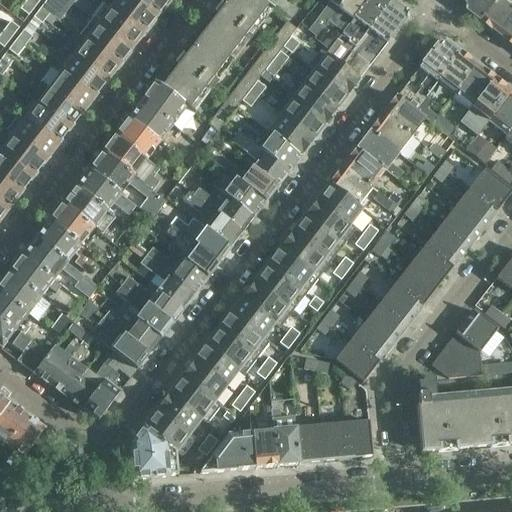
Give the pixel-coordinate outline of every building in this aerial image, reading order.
[(28,0),(21,10),(29,16),(36,6),(28,0)] [(49,0),(46,0),(40,8),(48,14),(55,5),(49,0)] [(116,0),(111,8),(144,32),(156,16),(134,0),(116,0)] [(134,0),(156,16),(168,0),(134,0)] [(256,0),(223,0),(197,35),(233,62),(271,12),(256,0)] [(325,0),(329,3),(312,25),(319,31),(337,9),(343,0),(325,0)] [(391,3),(387,0),(368,0),(354,19),(326,55),(341,65),(369,30),(391,3)] [(343,0),(337,9),(328,22),(335,27),(342,32),(352,20),(353,21),(368,0),(343,0)] [(469,12),(483,22),(499,0),(471,0),(468,4),(467,4),(468,11),(469,11),(469,12)] [(511,0),(499,0),(483,22),(500,35),(511,20),(511,0)] [(105,3),(92,20),(131,49),(144,32),(111,8),(105,3)] [(354,48),(341,66),(359,80),(387,44),(406,19),(405,13),(391,3),(354,48)] [(40,8),(33,18),(41,24),(48,14),(40,8)] [(79,37),(85,41),(118,66),(131,49),(92,20),(79,37)] [(511,20),(500,35),(511,43),(511,20)] [(296,29),(287,22),(284,26),(280,31),(289,38),(296,29)] [(11,23),(3,33),(11,39),(19,29),(11,23)] [(23,31),(16,40),(24,46),(31,37),(23,31)] [(283,46),(289,38),(280,31),(273,39),(283,46)] [(3,33),(0,37),(0,45),(4,49),(11,39),(3,33)] [(323,34),(317,41),(329,50),(334,43),(323,34)] [(197,35),(158,86),(187,108),(193,114),(233,62),(197,35)] [(290,38),(283,48),(290,54),(298,44),(290,38)] [(279,51),(283,46),(273,39),(267,48),(276,55),(279,51)] [(16,40),(8,50),(16,56),(24,46),(16,40)] [(74,57),(106,81),(118,66),(85,41),(74,57)] [(438,44),(420,68),(424,71),(423,72),(428,75),(419,87),(421,89),(414,96),(404,88),(396,97),(415,112),(428,94),(437,82),(458,54),(445,43),(444,42),(438,43),(438,44)] [(269,64),(276,55),(267,48),(260,57),(269,64)] [(54,70),(60,74),(92,99),(106,81),(74,57),(67,52),(54,70)] [(309,68),(346,96),(359,80),(341,66),(321,52),(309,68)] [(279,53),(272,62),(280,68),(287,59),(279,53)] [(458,54),(437,82),(454,95),(476,67),(458,54)] [(263,73),(269,64),(260,57),(253,65),(263,73)] [(1,60),(0,61),(0,74),(1,76),(9,66),(1,60)] [(272,62),(264,72),(272,78),(280,68),(272,62)] [(256,81),(263,73),(253,65),(247,74),(256,81)] [(476,67),(454,95),(472,108),(493,80),(476,67)] [(298,82),(335,111),(346,96),(309,68),(298,82)] [(60,74),(48,89),(81,114),(92,99),(60,74)] [(256,81),(247,74),(240,83),(249,90),(256,81)] [(493,80),(472,108),(482,116),(458,145),(466,151),(489,122),(511,93),(493,80)] [(286,97),(324,126),(335,111),(298,82),(286,97)] [(243,99),(249,90),(240,83),(233,92),(243,99)] [(256,83),(249,92),(256,98),(264,89),(256,83)] [(156,84),(143,102),(173,126),(187,108),(158,86),(156,84)] [(37,104),(70,128),(81,114),(48,89),(37,104)] [(236,108),(243,99),(233,92),(226,100),(236,108)] [(249,92),(241,102),(249,108),(256,98),(249,92)] [(511,94),(511,93),(489,122),(506,135),(511,127),(511,94)] [(435,101),(428,96),(415,112),(431,124),(438,116),(429,109),(435,101)] [(281,116),(313,140),(324,126),(286,97),(275,111),(281,116)] [(396,97),(383,115),(412,137),(425,120),(415,112),(396,97)] [(31,99),(17,116),(57,146),(70,128),(37,104),(31,99)] [(236,108),(226,100),(220,109),(229,116),(236,108)] [(143,102),(129,119),(160,143),(173,126),(143,102)] [(223,125),(229,116),(220,109),(213,118),(223,125)] [(383,115),(370,133),(398,155),(412,137),(383,115)] [(17,116),(6,131),(45,161),(57,146),(17,116)] [(274,137),(300,157),(313,140),(281,116),(268,133),(273,137),(274,137)] [(454,128),(438,116),(431,124),(447,137),(454,128)] [(216,134),(220,129),(223,125),(213,118),(206,127),(209,129),(216,134)] [(129,119),(117,135),(147,160),(160,143),(129,119)] [(240,135),(262,153),(287,173),(300,157),(274,137),(273,137),(267,143),(246,127),(240,135)] [(6,131),(0,139),(0,154),(32,178),(45,161),(6,131)] [(204,151),(213,139),(205,133),(197,145),(204,151)] [(370,133),(357,149),(385,172),(397,181),(403,173),(391,164),(398,155),(370,133)] [(117,135),(103,153),(133,178),(147,160),(117,135)] [(257,160),(251,168),(276,188),(287,173),(262,153),(240,135),(234,142),(257,160)] [(497,148),(479,135),(466,151),(484,165),(497,148)] [(440,159),(445,151),(434,143),(429,150),(440,159)] [(357,149),(344,166),(372,189),(385,172),(357,149)] [(184,161),(191,167),(200,156),(193,150),(184,161)] [(103,153),(89,170),(120,195),(133,178),(103,153)] [(0,154),(0,179),(19,194),(32,178),(0,154)] [(220,168),(239,184),(264,203),(276,188),(251,168),(246,175),(225,160),(220,168)] [(460,167),(452,161),(444,170),(452,176),(460,167)] [(506,169),(497,162),(491,169),(500,177),(506,169)] [(432,169),(424,163),(418,171),(426,176),(432,169)] [(344,166),(329,185),(358,207),(372,189),(344,166)] [(234,190),(227,199),(252,219),(264,203),(239,184),(220,168),(214,175),(234,190)] [(511,181),(511,173),(506,169),(500,177),(509,184),(511,181)] [(89,170),(76,187),(107,212),(120,195),(89,170)] [(452,176),(444,170),(437,179),(445,185),(452,176)] [(484,170),(469,189),(497,211),(511,192),(484,170)] [(169,179),(176,185),(181,180),(174,173),(169,179)] [(0,179),(0,205),(7,211),(19,194),(0,179)] [(329,185),(317,201),(348,225),(360,210),(357,208),(358,207),(329,185)] [(76,187),(63,205),(94,230),(107,212),(76,187)] [(199,201),(216,214),(241,234),(252,219),(227,199),(222,206),(200,189),(195,197),(199,201)] [(469,189),(454,208),(482,230),(497,211),(469,189)] [(384,199),(395,207),(400,200),(390,192),(384,199)] [(399,211),(384,199),(377,193),(372,200),(394,218),(399,211)] [(205,229),(204,229),(229,249),(241,234),(216,214),(199,201),(195,197),(192,195),(186,202),(194,208),(203,215),(196,222),(205,229)] [(430,205),(422,199),(415,208),(423,214),(430,205)] [(317,201),(305,217),(342,246),(355,230),(348,225),(317,201)] [(63,205),(49,222),(81,247),(94,230),(63,205)] [(423,214),(415,208),(407,217),(415,223),(423,214)] [(454,208),(439,227),(467,249),(482,230),(454,208)] [(305,217),(292,233),(330,262),(342,246),(305,217)] [(173,229),(193,244),(218,264),(229,249),(204,229),(199,236),(179,221),(173,229)] [(49,222),(36,239),(67,264),(72,258),(88,271),(97,259),(81,247),(49,222)] [(174,253),(181,259),(206,279),(218,264),(193,244),(169,226),(164,233),(176,243),(170,251),(174,253)] [(370,242),(377,232),(369,226),(361,236),(370,242)] [(439,227),(424,246),(452,268),(467,249),(439,227)] [(292,233),(280,250),(318,279),(330,262),(292,233)] [(386,248),(393,239),(385,233),(378,242),(386,248)] [(361,236),(353,246),(362,252),(370,242),(361,236)] [(36,239),(22,256),(54,281),(61,272),(91,297),(97,288),(67,264),(36,239)] [(378,242),(371,252),(379,258),(386,248),(378,242)] [(424,246),(409,265),(437,287),(452,268),(424,246)] [(280,250),(267,267),(305,296),(318,279),(280,250)] [(170,274),(170,275),(195,294),(206,279),(181,259),(174,253),(168,261),(156,251),(150,259),(170,274)] [(22,256),(8,274),(40,299),(54,281),(22,256)] [(511,257),(496,278),(511,290),(511,257)] [(151,284),(158,290),(183,310),(195,294),(170,275),(148,258),(142,265),(157,276),(151,284)] [(346,273),(352,265),(344,258),(338,266),(346,273)] [(409,265),(394,284),(422,306),(437,287),(409,265)] [(338,266),(332,274),(340,281),(346,273),(338,266)] [(267,267),(254,283),(292,312),(305,296),(267,267)] [(360,289),(367,279),(359,273),(351,282),(360,289)] [(8,274),(0,284),(0,294),(27,316),(40,299),(8,274)] [(131,281),(124,288),(172,325),(183,310),(158,290),(150,284),(145,292),(143,290),(131,281)] [(351,282),(344,292),(352,298),(360,289),(351,282)] [(242,299),(274,323),(280,328),(292,312),(254,283),(242,299)] [(394,284),(380,303),(407,325),(422,306),(394,284)] [(141,312),(135,320),(160,340),(172,325),(124,288),(119,296),(141,312)] [(0,294),(0,321),(15,333),(27,316),(0,294)] [(324,303),(316,297),(313,302),(321,308),(324,303)] [(91,299),(86,305),(95,313),(100,307),(91,299)] [(242,299),(230,314),(262,338),(274,323),(242,299)] [(321,308),(313,302),(309,307),(317,313),(321,308)] [(380,303),(365,322),(393,344),(407,325),(380,303)] [(93,311),(86,305),(79,314),(87,320),(93,311)] [(501,318),(492,310),(486,318),(495,326),(501,318)] [(110,313),(105,320),(148,355),(160,340),(135,320),(133,319),(122,311),(116,318),(110,313)] [(330,326),(338,317),(330,311),(322,320),(330,326)] [(497,330),(473,311),(456,334),(480,353),(497,330)] [(230,314),(219,329),(257,358),(268,343),(262,338),(230,314)] [(62,317),(52,330),(61,337),(72,324),(62,317)] [(511,325),(501,318),(495,326),(504,333),(511,325)] [(97,340),(111,351),(137,370),(148,355),(105,320),(98,328),(104,332),(97,340)] [(322,320),(315,330),(323,336),(330,326),(322,320)] [(15,333),(0,321),(0,347),(1,349),(4,345),(5,346),(15,333)] [(365,322),(350,341),(378,363),(393,344),(365,322)] [(299,335),(290,328),(284,336),(293,343),(299,335)] [(206,345),(238,370),(244,375),(257,358),(219,329),(206,345)] [(79,347),(87,337),(80,331),(72,341),(79,347)] [(22,353),(30,342),(20,335),(11,346),(22,354),(22,353)] [(293,343),(284,336),(278,344),(287,350),(293,343)] [(452,348),(457,341),(453,337),(447,344),(452,348)] [(47,356),(34,374),(50,385),(70,359),(79,347),(72,341),(63,353),(54,347),(47,356)] [(378,363),(350,341),(335,360),(363,382),(378,363)] [(457,352),(462,344),(457,341),(452,348),(457,352)] [(25,355),(19,363),(34,374),(47,356),(40,350),(30,342),(22,353),(25,355)] [(53,347),(46,342),(40,350),(47,355),(53,347)] [(462,355),(467,348),(462,344),(457,352),(462,355)] [(206,345),(204,348),(194,361),(225,386),(238,370),(206,345)] [(70,359),(50,385),(65,397),(86,370),(78,365),(87,353),(79,347),(70,359)] [(86,370),(65,397),(81,409),(120,358),(105,347),(100,352),(108,358),(94,377),(86,370)] [(443,359),(449,352),(444,348),(438,356),(443,359)] [(475,354),(470,350),(467,348),(462,355),(466,358),(475,354)] [(448,363),(454,356),(449,352),(443,359),(448,363)] [(476,365),(475,360),(475,354),(466,358),(466,366),(476,365)] [(448,363),(443,359),(438,356),(434,360),(442,366),(446,369),(450,365),(448,363)] [(460,361),(454,356),(448,363),(450,365),(452,366),(460,361)] [(500,357),(492,358),(493,374),(501,374),(500,357)] [(508,357),(500,357),(501,374),(509,373),(508,357)] [(120,358),(81,409),(98,421),(118,395),(109,388),(119,376),(116,373),(119,370),(130,379),(137,370),(120,358)] [(276,365),(267,358),(261,366),(270,373),(276,365)] [(492,358),(484,359),(485,375),(493,374),(492,358)] [(484,359),(475,360),(476,365),(476,371),(477,376),(485,375),(484,359)] [(305,360),(302,370),(326,375),(328,365),(305,360)] [(442,366),(434,360),(431,365),(436,369),(438,371),(442,366)] [(194,361),(181,378),(213,402),(225,386),(194,361)] [(461,371),(460,361),(452,366),(452,372),(461,371)] [(453,378),(452,372),(452,366),(450,365),(446,369),(443,374),(448,378),(453,378)] [(270,373),(261,366),(255,374),(264,381),(270,373)] [(346,376),(339,383),(349,391),(355,383),(346,376)] [(415,403),(416,405),(421,454),(511,445),(511,391),(435,398),(434,386),(433,385),(434,383),(434,381),(433,379),(432,378),(431,377),(429,376),(426,376),(424,377),(422,379),(421,381),(421,383),(417,379),(416,382),(415,385),(414,390),(414,394),(414,398),(415,403)] [(169,394),(201,418),(207,423),(219,407),(213,402),(181,378),(169,394)] [(254,393),(246,387),(238,397),(246,403),(254,393)] [(169,394),(156,410),(188,435),(201,418),(169,394)] [(246,403),(238,397),(230,407),(239,413),(246,403)] [(269,397),(273,431),(276,467),(298,465),(298,463),(295,429),(293,418),(280,420),(278,397),(269,397)] [(0,398),(0,416),(9,405),(0,398)] [(9,405),(0,416),(0,442),(4,445),(26,417),(9,405)] [(258,407),(250,407),(250,425),(258,425),(258,407)] [(156,410),(142,429),(165,446),(175,452),(181,457),(195,440),(188,435),(156,410)] [(226,413),(222,418),(230,424),(234,419),(226,413)] [(26,417),(4,445),(14,452),(0,470),(0,486),(0,487),(22,458),(42,429),(26,417)] [(368,421),(344,423),(347,458),(371,456),(368,421)] [(344,423),(319,425),(322,461),(347,458),(344,423)] [(295,428),(295,429),(298,463),(322,461),(319,425),(295,428)] [(129,445),(132,481),(168,477),(177,476),(175,452),(165,446),(142,429),(129,445)] [(273,431),(252,433),(255,470),(276,468),(276,467),(273,431)] [(255,470),(252,433),(228,435),(199,473),(199,475),(255,470)] [(208,435),(201,445),(210,451),(217,442),(208,435)] [(206,456),(210,451),(201,445),(198,449),(206,456)]
